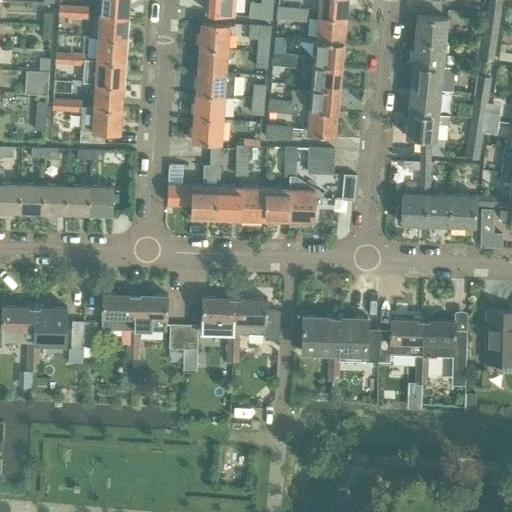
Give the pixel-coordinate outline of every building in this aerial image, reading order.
[(100,0),(99,13),(128,15),(128,0),(100,0)] [(205,0),(205,11),(233,13),(234,0),(205,0)] [(250,4),(249,16),(270,18),(271,0),(261,0),(261,5),(250,4)] [(318,0),(317,15),(346,18),(347,0),(318,0)] [(59,5),(58,15),(73,16),(73,6),(59,5)] [(73,6),(73,16),(87,17),(87,12),(88,7),(73,6)] [(277,7),(277,17),(291,18),(292,8),(277,7)] [(292,8),(291,18),(305,20),(305,15),(306,9),(292,8)] [(486,14),(485,21),(498,23),(500,11),(487,10),(486,14)] [(42,11),(42,25),(52,25),(52,12),(42,11)] [(99,13),(98,36),(126,38),(128,15),(99,13)] [(317,15),(315,39),(344,41),(346,18),(317,15)] [(416,15),(414,40),(445,43),(447,18),(416,15)] [(485,21),(483,33),(496,35),(498,23),(485,21)] [(200,23),(199,47),(227,49),(229,25),(200,23)] [(249,24),(248,37),(258,38),(257,51),(267,52),(270,26),(249,24)] [(42,25),(41,38),(51,39),(52,25),(42,25)] [(483,33),(482,44),(494,46),(496,35),(483,33)] [(98,36),(96,60),(124,62),(126,38),(98,36)] [(315,39),(313,62),(341,64),(344,41),(315,39)] [(413,48),(412,64),(442,67),(445,43),(414,40),(414,42),(413,48)] [(481,46),(480,56),(486,57),(493,58),(494,46),(482,44),(481,46)] [(199,47),(197,70),(225,72),(227,49),(199,47)] [(257,51),(255,66),(265,67),(267,52),(257,51)] [(56,52),(55,62),(69,63),(70,53),(56,52)] [(70,53),(69,63),(84,64),(84,59),(85,54),(70,53)] [(273,53),(272,63),(286,65),(287,54),(285,54),(273,53)] [(287,54),(286,65),(300,66),(301,61),(301,56),(287,54)] [(39,63),(38,71),(48,71),(49,58),(39,57),(39,63)] [(84,64),(82,82),(94,83),(123,85),(124,62),(96,60),(84,59),(84,64)] [(313,62),(311,85),(339,88),(341,64),(313,62)] [(412,64),(410,88),(440,90),(442,67),(412,64)] [(197,70),(195,93),(224,95),(232,96),(233,72),(225,72),(197,70)] [(38,71),(37,84),(47,85),(48,71),(38,71)] [(477,76),(475,87),(488,89),(490,77),(483,77),(477,76)] [(94,83),(93,106),(121,108),(123,85),(94,83)] [(254,84),(252,98),(263,99),(264,85),(255,84),(254,84)] [(283,101),(282,111),(296,113),(296,111),(297,107),(337,111),(339,88),(311,85),(310,91),(291,89),(290,102),(283,101)] [(474,94),(473,99),(486,101),(488,89),(475,87),(474,94)] [(410,88),(407,112),(438,114),(440,90),(410,88)] [(195,93),(194,116),(222,118),(224,95),(195,93)] [(252,98),(251,112),(261,113),(263,99),(252,98)] [(53,99),(52,109),(66,110),(67,100),(53,99)] [(473,99),(472,110),(485,112),(486,102),(486,101),(473,99)] [(67,100),(66,110),(81,111),(81,106),(81,101),(67,100)] [(269,100),(268,110),(282,111),(283,101),(269,100)] [(485,112),(484,119),(497,121),(499,104),(486,102),(485,112)] [(36,103),(35,116),(45,117),(46,103),(36,103)] [(80,129),(79,142),(104,142),(104,131),(120,132),(121,108),(93,106),(81,105),(81,106),(81,111),(80,129)] [(297,107),(296,111),(308,112),(306,132),(335,135),(337,111),(297,107)] [(471,118),(470,122),(483,124),(484,119),(485,112),(472,110),(471,118)] [(407,112),(405,136),(414,137),(414,151),(420,151),(420,153),(429,153),(441,155),(443,139),(436,138),(437,124),(447,125),(448,115),(438,114),(407,112)] [(35,116),(34,130),(44,130),(45,117),(35,116)] [(194,116),(192,140),(210,142),(210,158),(219,159),(219,148),(219,142),(220,142),(222,118),(194,116)] [(470,122),(468,133),(481,135),(483,124),(470,122)] [(266,125),(265,137),(290,139),(291,131),(291,127),(266,125)] [(468,133),(467,145),(479,147),(480,145),(481,135),(468,133)] [(0,145),(0,156),(12,156),(12,146),(0,145)] [(236,148),(236,160),(247,160),(247,145),(236,145),(236,148)] [(467,145),(465,157),(478,159),(479,147),(467,145)] [(285,146),(285,161),(296,161),(296,147),(285,146)] [(31,147),(31,157),(44,157),(44,147),(31,147)] [(44,147),(44,157),(57,158),(58,148),(44,147)] [(309,147),(308,159),(333,161),(333,148),(309,147)] [(76,148),(76,158),(90,159),(90,149),(76,148)] [(90,149),(90,159),(103,159),(103,149),(90,149)] [(308,159),(307,172),(332,173),(333,161),(308,159)] [(236,160),(236,174),(241,174),(246,174),(247,160),(236,160)] [(420,160),(419,177),(429,177),(429,160),(420,160)] [(285,161),(284,176),(290,176),(295,176),(296,161),(285,161)] [(167,183),(166,204),(190,204),(190,216),(215,217),(216,185),(218,185),(219,165),(210,165),(204,165),(203,184),(191,184),(167,183)] [(343,173),(341,199),(353,200),(355,174),(343,173)] [(289,187),(288,219),(313,220),(314,203),(322,203),(322,197),(322,192),(295,175),(295,176),(290,176),(289,176),(289,187)] [(402,192),(401,223),(425,224),(426,193),(428,193),(429,177),(419,177),(419,193),(402,192)] [(0,182),(0,210),(19,211),(20,183),(0,182)] [(20,183),(19,211),(42,212),(43,184),(20,183)] [(43,184),(42,212),(65,212),(66,184),(43,184)] [(66,184),(65,212),(88,213),(89,185),(66,184)] [(89,185),(88,213),(111,214),(112,203),(118,203),(118,194),(112,194),(112,186),(89,185)] [(216,185),(215,217),(239,218),(240,186),(218,185),(216,185)] [(239,218),(264,218),(265,186),(240,186),(239,218)] [(265,186),(264,218),(288,219),(289,187),(265,186)] [(426,193),(425,224),(449,225),(450,194),(428,193),(426,193)] [(450,194),(449,225),(474,226),(475,204),(488,205),(491,205),(491,195),(481,195),(450,194)] [(491,195),(491,205),(507,205),(505,222),(504,222),(504,223),(510,223),(511,223),(511,198),(508,198),(509,196),(491,195)] [(480,233),(480,246),(501,246),(501,233),(492,233),(480,233)] [(102,292),(101,328),(121,329),(128,329),(127,344),(139,344),(139,330),(133,330),(134,294),(126,294),(103,293),(103,292),(102,292)] [(134,294),(133,330),(139,330),(165,331),(167,294),(166,294),(165,295),(143,294),(135,294),(134,294)] [(201,319),(201,331),(227,332),(227,347),(238,347),(238,333),(233,332),(234,297),(226,297),(203,296),(203,295),(202,295),(201,319)] [(234,297),(233,332),(238,333),(264,334),(265,334),(266,309),(266,297),(265,297),(265,298),(234,297)] [(0,316),(0,345),(2,345),(2,342),(28,342),(27,357),(38,357),(38,344),(39,343),(33,343),(34,307),(33,307),(25,306),(3,306),(3,305),(2,305),(1,317),(0,316)] [(34,307),(33,343),(39,343),(38,344),(65,345),(66,307),(65,307),(65,308),(42,307),(39,307),(34,307)] [(264,334),(264,338),(278,339),(279,310),(266,309),(265,334),(264,334)] [(511,310),(487,309),(485,361),(502,362),(502,373),(511,373),(511,310)] [(302,315),(301,352),(328,352),(328,366),(338,367),(339,360),(339,352),(333,352),(334,316),(303,315),(302,315)] [(334,316),(333,352),(339,352),(339,360),(365,360),(377,361),(378,329),(366,328),(367,316),(366,316),(366,317),(334,316)] [(378,329),(377,361),(389,361),(390,354),(416,354),(416,369),(427,370),(427,355),(421,355),(422,319),(391,318),(391,317),(390,317),(390,329),(378,329)] [(422,319),(421,355),(427,355),(454,355),(453,385),(465,385),(467,330),(454,329),(455,319),(454,319),(454,320),(422,319)] [(70,349),(82,349),(83,321),(71,321),(70,349)] [(83,346),(95,346),(96,321),(84,321),(83,346)] [(169,324),(168,348),(182,349),(183,324),(169,324)] [(183,324),(182,349),(196,349),(197,325),(183,324)] [(127,344),(127,358),(138,358),(139,344),(127,344)] [(227,347),(227,362),(237,362),(238,347),(227,347)] [(68,349),(68,364),(82,364),(82,349),(68,349)] [(27,357),(27,371),(38,372),(38,357),(27,357)] [(338,367),(328,366),(327,381),(338,381),(338,367)] [(416,369),(415,383),(426,383),(427,370),(416,369)] [(476,370),(476,385),(486,385),(486,370),(476,370)] [(408,406),(408,407),(420,408),(420,407),(420,384),(408,383),(408,406)] [(467,393),(466,410),(477,410),(477,394),(467,393)]
